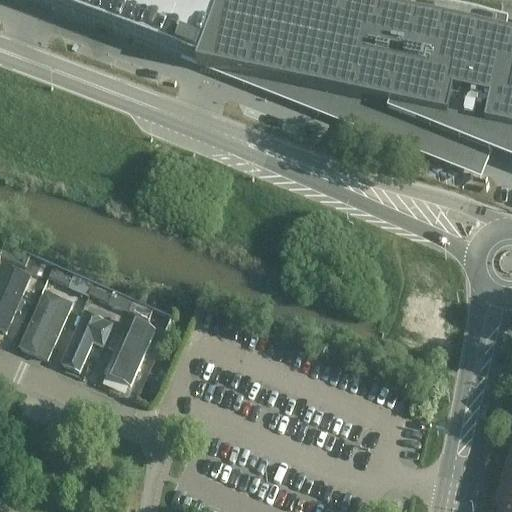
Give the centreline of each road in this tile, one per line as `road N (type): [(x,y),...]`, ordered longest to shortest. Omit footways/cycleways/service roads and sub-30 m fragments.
road 1 (unclassified): [(457,493),(377,466),(359,485),(180,412),(146,426),(0,367)]
road 2 (tertiary): [(353,188),(0,50)]
road 3 (tertiary): [(508,230),(434,198),(353,188)]
road 4 (secondary): [(482,287),(464,385),(467,427)]
road 5 (tertiary): [(353,188),(476,253)]
road 6 (secondary): [(467,427),(486,388),(505,300)]
